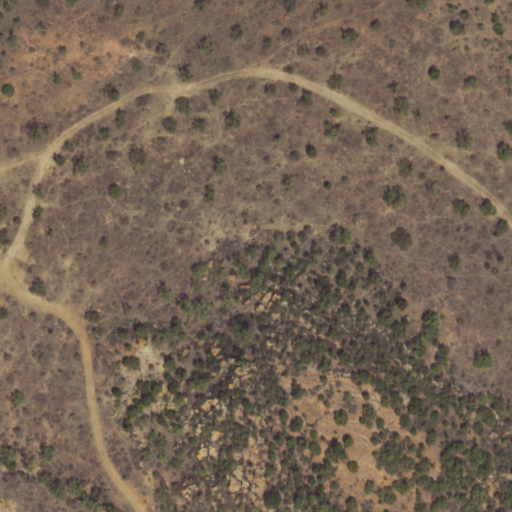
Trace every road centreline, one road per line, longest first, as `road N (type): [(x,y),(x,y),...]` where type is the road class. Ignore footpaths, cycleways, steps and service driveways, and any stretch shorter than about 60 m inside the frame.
road 1 (track): [(511,250),(432,177),(306,106),(0,69)]
road 2 (track): [(0,249),(33,283),(99,440),(114,451),(130,511)]
